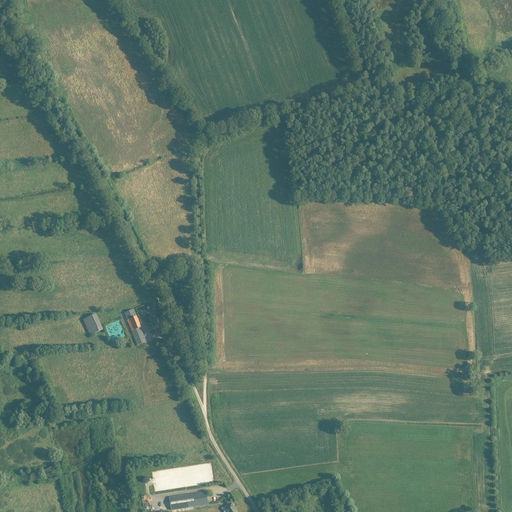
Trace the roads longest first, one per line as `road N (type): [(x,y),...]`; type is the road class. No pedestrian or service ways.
road 1 (track): [(204,412),(199,157),(208,142),(370,84),(339,0)]
road 2 (unclassified): [(257,511),(216,447),(158,297)]
